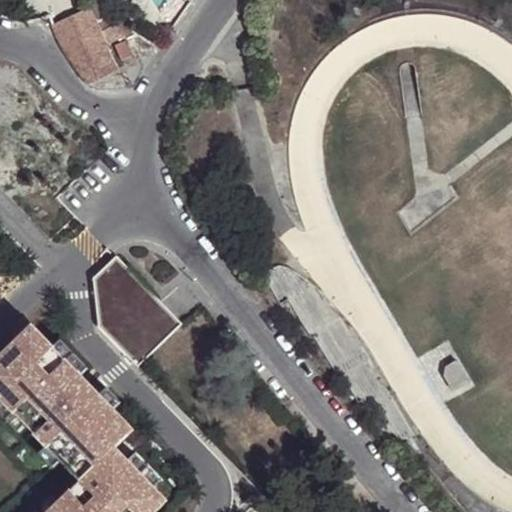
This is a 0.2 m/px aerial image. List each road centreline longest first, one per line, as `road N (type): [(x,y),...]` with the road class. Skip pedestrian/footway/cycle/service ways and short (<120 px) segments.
road 1 (residential): [(157,181),(87,249),(59,294),(69,333),(214,486),(211,511)]
road 2 (residential): [(157,181),(198,254),(404,511)]
road 3 (residential): [(0,37),(21,37),(131,134)]
road 4 (residential): [(229,0),(131,134)]
